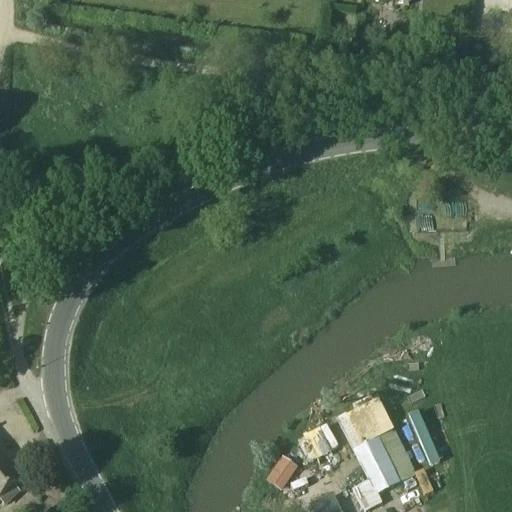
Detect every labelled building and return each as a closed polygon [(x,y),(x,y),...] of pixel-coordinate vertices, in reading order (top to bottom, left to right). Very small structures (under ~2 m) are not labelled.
[(367,0),(367,5),(409,8),(409,0),(367,0)] [(354,455),(367,484),(351,493),(361,511),(371,511),(382,507),(378,498),(414,481),(378,405),(374,406),(371,399),(353,408),(356,415),(348,419),(347,417),(338,421),(354,455)] [(0,503),(2,507),(18,494),(14,489),(20,484),(0,460),(0,503)] [(266,485),(278,493),(294,470),(282,462),(266,485)] [(308,511),(340,511),(334,499),(308,511)]
